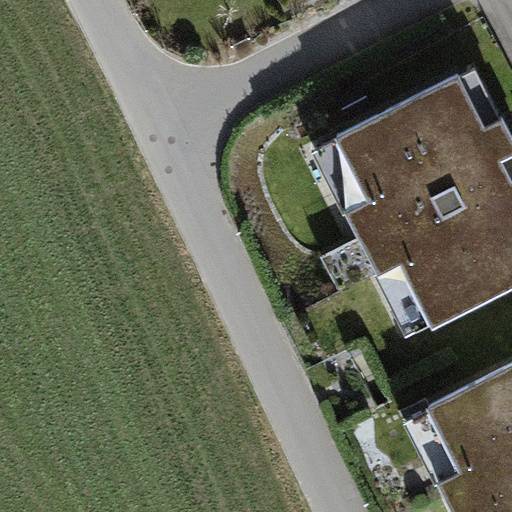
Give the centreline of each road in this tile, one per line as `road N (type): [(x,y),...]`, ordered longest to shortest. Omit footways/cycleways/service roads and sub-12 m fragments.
road 1 (residential): [(162,136),(340,511)]
road 2 (residential): [(162,136),(427,0)]
road 3 (track): [(99,0),(162,136)]
